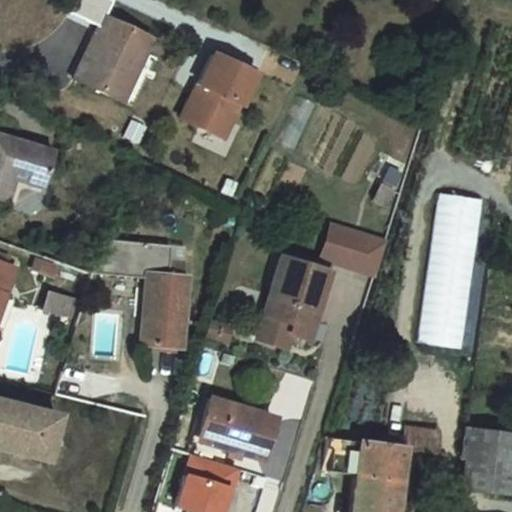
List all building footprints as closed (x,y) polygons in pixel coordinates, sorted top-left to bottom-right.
[(90,19),(95,22),(104,5),(94,0),(60,0),(54,13),(86,29),(90,19)] [(86,29),(64,72),(115,97),(142,45),(95,22),(90,19),(86,29)] [(232,100),(248,64),(206,44),(186,85),(185,85),(171,113),(214,133),(230,99),(232,100)] [(33,168),(42,138),(0,123),(0,170),(4,158),(33,168)] [(29,179),(33,168),(4,158),(0,170),(29,179)] [(435,191),(411,340),(456,347),(480,198),(435,191)] [(378,240),(323,224),(313,258),(368,274),(378,240)] [(136,276),(130,342),(173,345),(178,280),(175,279),(176,263),(161,262),(162,247),(92,241),(83,272),(136,276)] [(324,271),(270,254),(246,334),(270,342),(273,332),(303,339),(324,271)] [(64,315),(68,299),(39,290),(34,307),(64,315)] [(200,395),(189,433),(213,440),(211,445),(250,458),(263,416),(200,395)] [(0,399),(0,449),(33,459),(45,414),(0,399)] [(511,422),(464,417),(454,477),(504,486),(511,432),(511,422)] [(395,446),(397,447),(428,452),(429,428),(395,425),(395,446)] [(318,435),(311,468),(343,473),(337,511),(386,511),(397,447),(395,446),(318,435)] [(191,511),(214,511),(222,488),(226,489),(233,468),(185,453),(169,505),(191,511)]
